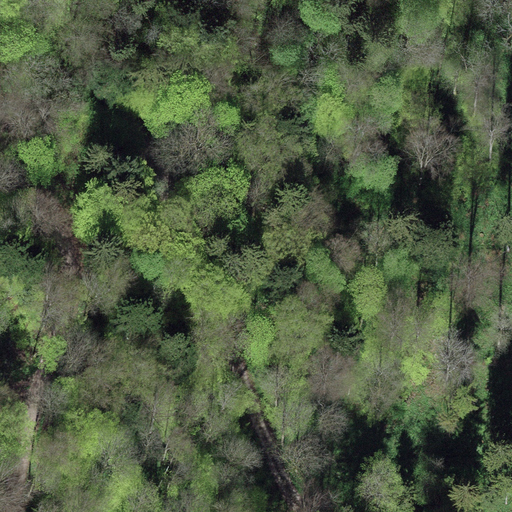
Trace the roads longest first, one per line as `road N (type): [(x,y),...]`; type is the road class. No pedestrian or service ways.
road 1 (track): [(0,105),(93,108),(134,126),(302,511)]
road 2 (track): [(11,511),(29,414),(59,334),(71,269),(57,218),(0,174)]
